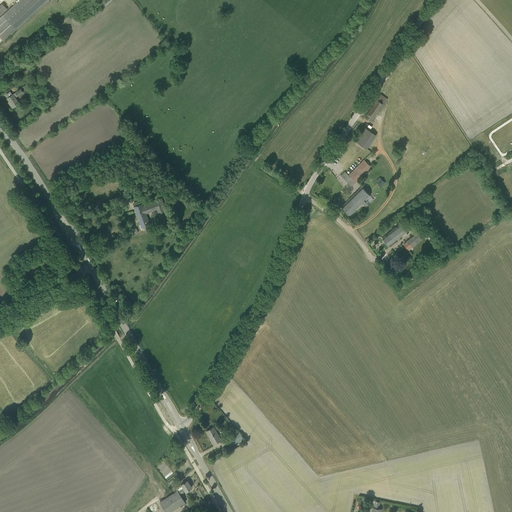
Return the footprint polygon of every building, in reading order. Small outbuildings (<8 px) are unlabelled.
[(18,0),(0,17),(0,36),(4,41),(48,0),(18,0)] [(105,0),(100,5),(103,9),(113,0),(112,0),(105,0)] [(10,103),(9,104),(12,108),(19,103),(15,98),(23,93),(21,89),(13,94),(7,98),(10,103)] [(365,117),(369,119),(371,121),(386,98),(380,94),(365,117)] [(354,141),(366,149),(375,135),(363,127),(354,141)] [(341,176),(351,186),(355,183),(370,167),(363,160),(348,175),(345,172),(341,176)] [(362,187),(341,206),(350,215),(362,203),(366,208),(369,205),(368,205),(374,200),(370,196),(370,195),(362,187)] [(133,206),(142,228),(150,225),(146,214),(156,210),(157,211),(158,211),(161,218),(159,219),(160,221),(169,218),(161,198),(143,205),(142,203),(133,206)] [(382,238),(388,246),(406,231),(400,224),(382,238)] [(404,245),(408,250),(428,234),(423,228),(419,231),(420,232),(415,236),(404,245)] [(208,435),(213,444),(221,440),(213,427),(205,431),(208,435)] [(225,439),(229,446),(240,440),(243,439),(239,432),(225,439)] [(181,484),(175,488),(177,490),(160,501),(166,511),(169,511),(185,502),(180,494),(185,491),(192,487),(187,480),(181,484)]
